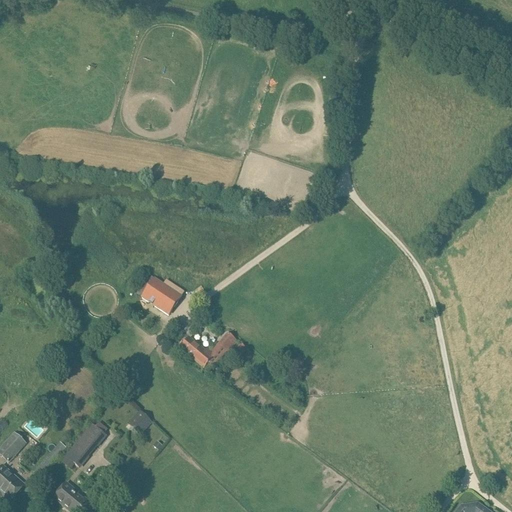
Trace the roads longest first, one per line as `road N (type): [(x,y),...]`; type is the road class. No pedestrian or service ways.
road 1 (track): [(507,511),(476,478),(417,266),(348,191),(355,42),(344,0)]
road 2 (unknown): [(349,30),(324,35),(172,0)]
road 3 (unclassified): [(357,0),(511,78)]
